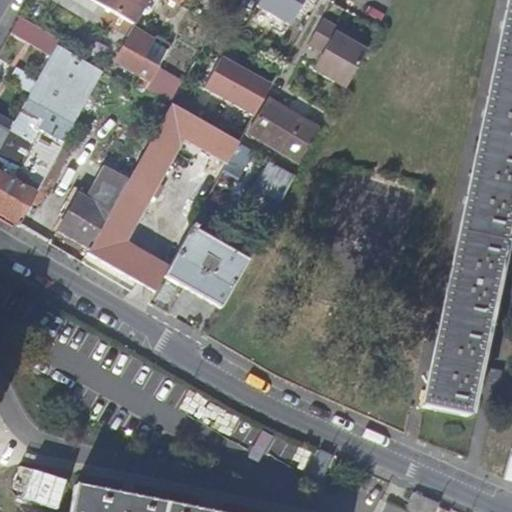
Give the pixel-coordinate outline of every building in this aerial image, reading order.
[(86,0),(51,0),(51,1),(90,23),(99,7),(86,0)] [(86,0),(99,7),(105,11),(120,19),(128,24),(130,25),(144,0),(86,0)] [(511,0),(506,0),(470,174),(420,408),(464,418),(472,381),(475,367),(490,294),(493,280),(509,206),(511,193),(511,190),(511,0)] [(287,24),(298,31),(311,9),(299,3),(287,24)] [(112,32),(115,27),(120,19),(105,11),(98,24),(112,32)] [(50,52),(57,36),(18,18),(11,35),(50,52)] [(115,27),(129,36),(132,30),(129,29),(131,25),(130,25),(128,24),(120,19),(115,27)] [(315,70),(345,87),(364,53),(347,43),(334,36),(337,30),(320,21),(305,48),(322,56),(315,70)] [(214,28),(210,36),(219,41),(224,33),(215,28),(214,28)] [(141,95),(144,91),(156,70),(140,60),(148,46),(139,41),(142,36),(132,30),(129,36),(113,63),(142,81),(136,92),(141,95)] [(350,38),(337,30),(334,36),(347,43),(350,38)] [(222,42),(205,72),(247,95),(263,65),(222,42)] [(0,175),(33,195),(102,72),(55,46),(0,143),(0,175)] [(300,119),(300,117),(302,113),(289,105),(286,109),(285,111),(266,100),(256,118),(258,119),(256,123),(261,126),(263,122),(307,147),(317,130),(300,119)] [(152,294),(161,278),(166,270),(121,244),(155,185),(149,181),(175,135),(225,164),(236,144),(169,106),(126,182),(113,205),(107,214),(87,249),(84,254),(152,294)] [(257,190),(280,203),(293,180),(270,167),(257,190)] [(113,205),(126,182),(107,171),(94,194),(113,205)] [(0,217),(15,226),(33,195),(0,175),(0,217)] [(56,232),(87,249),(107,214),(77,196),(56,232)] [(161,278),(219,311),(246,263),(193,233),(195,229),(190,226),(166,270),(161,278)] [(511,284),(493,280),(490,294),(511,298),(511,284)] [(475,367),(472,381),(496,386),(499,372),(475,367)] [(117,497),(73,488),(67,511),(209,511),(195,509),(193,511),(192,511),(133,500),(134,496),(118,493),(117,497)] [(404,511),(434,511),(437,505),(413,494),(404,511)]
